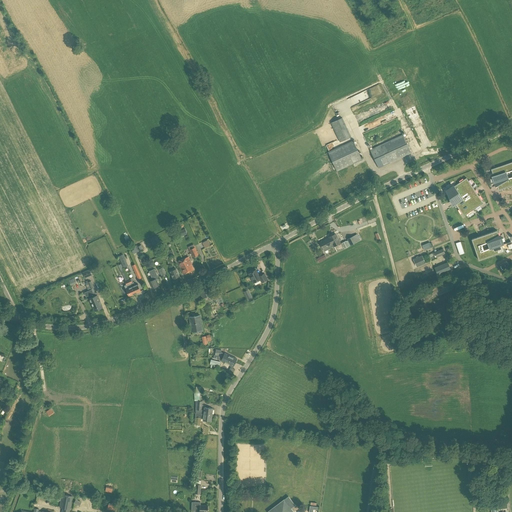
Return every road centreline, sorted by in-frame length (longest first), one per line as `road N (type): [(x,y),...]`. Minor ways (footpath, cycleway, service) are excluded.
road 1 (unclassified): [(219,511),(220,416),(273,317),(277,242)]
road 2 (tertiary): [(277,242),(103,324),(70,329),(16,320)]
road 3 (tertiary): [(511,127),(277,242)]
